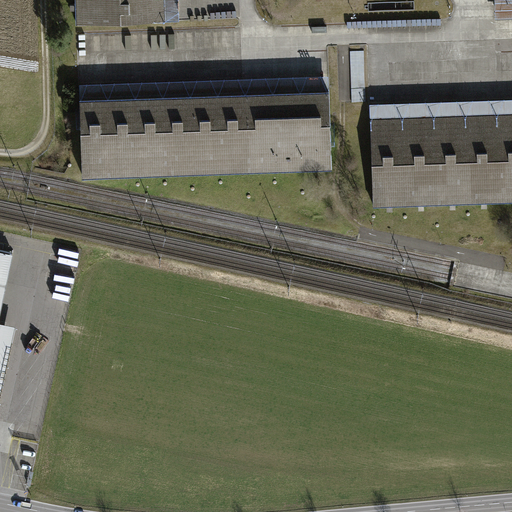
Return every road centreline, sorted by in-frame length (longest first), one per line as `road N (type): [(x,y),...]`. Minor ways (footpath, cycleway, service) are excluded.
road 1 (track): [(371,234),(339,205),(343,32)]
road 2 (track): [(0,156),(23,155),(44,132),(43,0)]
